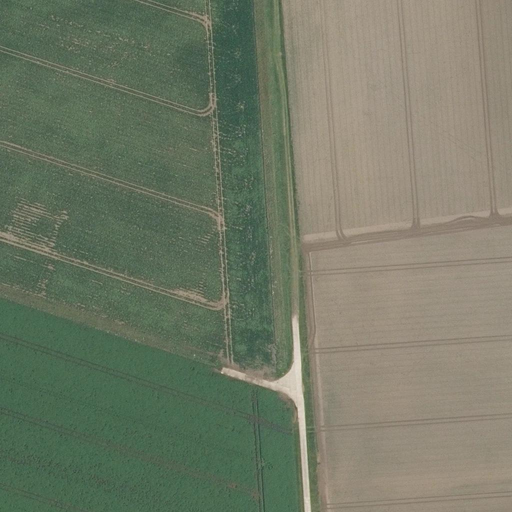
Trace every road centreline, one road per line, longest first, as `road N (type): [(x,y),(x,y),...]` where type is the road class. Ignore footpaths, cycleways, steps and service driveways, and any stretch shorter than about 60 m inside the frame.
road 1 (track): [(272,0),(294,318)]
road 2 (unclassified): [(307,511),(294,318)]
